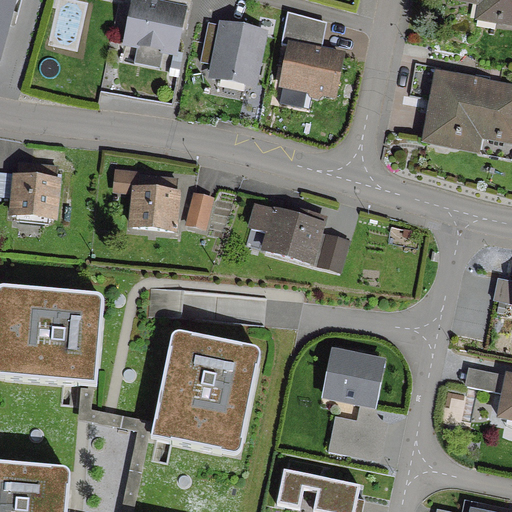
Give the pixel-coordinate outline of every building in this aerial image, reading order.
[(0,0),(0,62),(16,0),(0,0)] [(128,0),(128,2),(132,3),(124,44),(171,54),(175,35),(181,31),(187,4),(166,0),(128,0)] [(511,0),(461,0),(497,6),(494,21),(511,24),(511,0)] [(250,86),(260,36),(205,25),(197,64),(212,67),(210,78),(250,86)] [(315,100),(321,96),(330,97),(338,58),(288,48),(280,87),(304,92),(308,98),(315,100)] [(171,56),(169,68),(176,69),(179,57),(171,56)] [(511,92),(436,78),(424,141),(457,147),(459,132),(511,141),(511,92)] [(15,179),(14,179),(10,217),(50,221),(55,171),(16,167),(15,179)] [(8,177),(0,175),(0,198),(6,199),(8,177)] [(173,195),(174,183),(136,179),(135,191),(134,191),(130,229),(170,233),(173,195)] [(208,198),(192,194),(185,224),(201,228),(208,198)] [(313,245),(320,220),(301,215),(300,221),(273,214),(263,252),(319,268),(324,248),(313,245)] [(216,231),(218,223),(210,221),(208,230),(216,231)] [(99,289),(0,281),(0,367),(93,375),(99,289)] [(166,289),(163,317),(186,319),(189,291),(166,289)] [(258,345),(175,328),(155,429),(237,446),(258,345)] [(326,400),(374,409),(381,368),(334,359),(326,400)] [(511,379),(505,378),(496,419),(511,422),(511,379)] [(64,511),(68,462),(0,456),(0,511),(64,511)] [(352,511),(358,489),(284,472),(276,505),(306,511),(352,511)]
